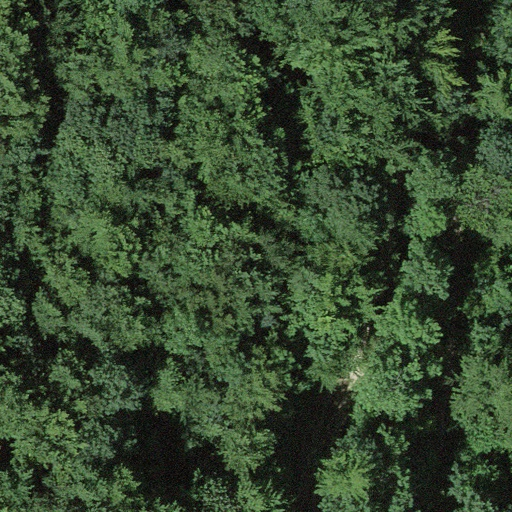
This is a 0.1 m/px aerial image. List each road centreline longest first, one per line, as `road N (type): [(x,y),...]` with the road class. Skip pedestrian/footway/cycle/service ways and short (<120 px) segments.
road 1 (track): [(430,0),(286,508)]
road 2 (track): [(234,0),(270,78),(286,508)]
road 3 (track): [(447,511),(435,479),(476,42),(470,0)]
